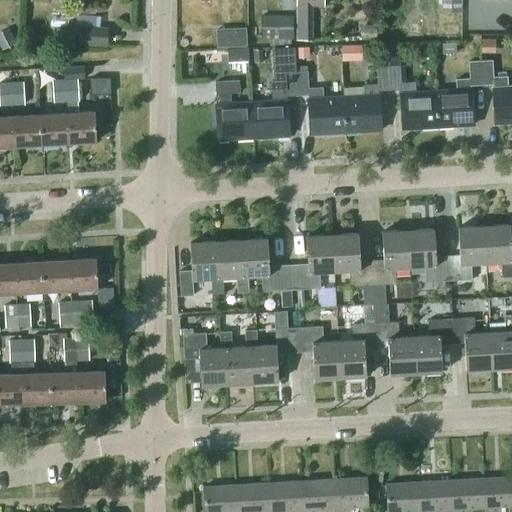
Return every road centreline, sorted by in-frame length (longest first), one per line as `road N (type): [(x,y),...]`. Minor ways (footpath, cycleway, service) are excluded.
road 1 (residential): [(152,437),(511,417)]
road 2 (residential): [(156,195),(511,173)]
road 3 (residential): [(152,437),(156,195)]
road 4 (residential): [(156,195),(160,0)]
road 5 (residential): [(0,204),(156,195)]
road 6 (residential): [(0,462),(152,437)]
